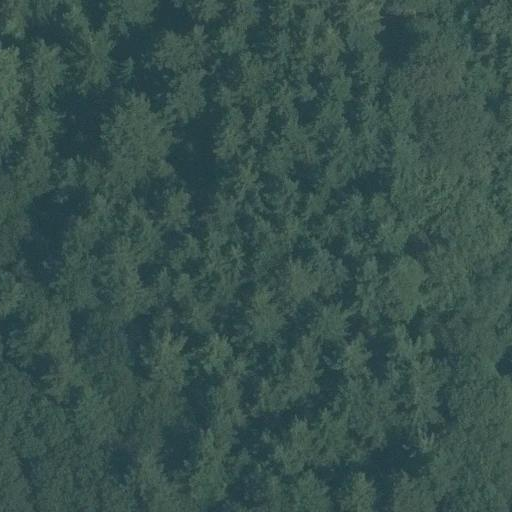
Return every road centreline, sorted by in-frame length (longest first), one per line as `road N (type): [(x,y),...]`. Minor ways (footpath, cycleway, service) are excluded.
road 1 (track): [(479,511),(394,0)]
road 2 (track): [(177,511),(0,268)]
